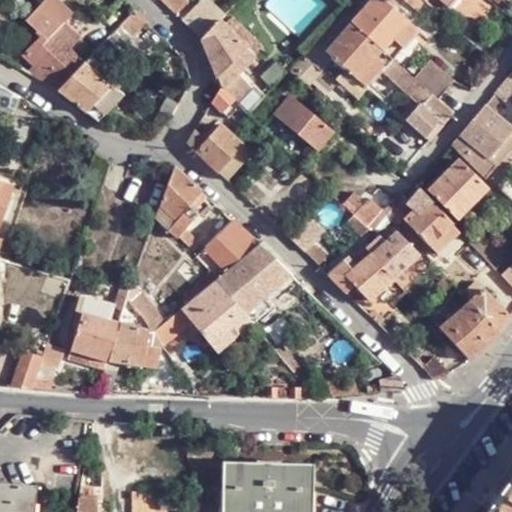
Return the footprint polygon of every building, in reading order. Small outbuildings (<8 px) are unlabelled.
[(49,38),(65,21),(75,10),(65,0),(41,0),(26,15),(49,38)] [(187,4),(183,0),(159,0),(175,15),(187,4)] [(383,0),(371,0),(351,23),(380,51),(389,58),(416,31),(383,0)] [(420,0),(423,2),(425,0),(432,0),(446,10),(454,0),(420,0)] [(147,24),(135,12),(119,28),(132,41),(147,24)] [(181,22),(200,41),(211,30),(191,12),(181,22)] [(217,77),(244,48),(220,22),(218,20),(211,30),(200,41),(217,77)] [(57,90),(84,63),(68,49),(80,36),(65,21),(49,38),(43,44),(52,52),(38,69),(30,76),(57,90)] [(380,51),(351,23),(315,62),(346,90),(354,81),(361,89),(389,58),(380,51)] [(52,52),(43,44),(39,39),(23,55),(38,69),(52,52)] [(217,77),(223,89),(253,57),(244,48),(217,77)] [(442,127),(452,114),(438,102),(413,80),(390,60),(380,70),(419,106),(439,124),(442,127)] [(431,60),(413,80),(438,102),(455,82),(431,60)] [(112,89),(84,63),(57,90),(85,113),(112,89)] [(511,73),(492,97),(503,105),(511,93),(511,73)] [(21,98),(0,85),(0,110),(13,115),(21,98)] [(123,99),(112,89),(85,113),(96,122),(101,125),(123,99)] [(232,98),(223,89),(214,104),(224,111),(232,98)] [(336,135),(292,96),(276,115),(320,152),(336,135)] [(425,140),(439,124),(419,106),(404,121),(425,140)] [(511,148),(511,129),(484,108),(453,146),(486,180),(511,148)] [(196,153),(217,173),(228,159),(242,146),(221,125),(207,139),(196,153)] [(207,139),(195,132),(187,144),(196,153),(207,139)] [(252,156),(242,146),(228,159),(238,170),(252,156)] [(98,199),(108,166),(91,157),(81,187),(98,199)] [(217,173),(227,182),(238,170),(228,159),(217,173)] [(486,190),(460,163),(427,193),(453,221),(486,190)] [(205,194),(176,167),(160,206),(174,220),(177,223),(205,194)] [(0,216),(9,187),(0,183),(0,216)] [(460,235),(421,192),(408,205),(417,217),(408,225),(435,257),(460,235)] [(348,211),(353,216),(363,205),(357,200),(348,211)] [(379,232),(391,221),(368,200),(363,205),(353,216),(370,232),(379,232)] [(310,219),(291,241),(305,254),(315,243),(325,232),(310,219)] [(174,220),(166,229),(188,250),(196,242),(177,223),(174,220)] [(225,275),(260,246),(234,221),(204,249),(206,251),(225,275)] [(396,233),(372,254),(393,278),(418,257),(396,233)] [(315,243),(305,254),(317,265),(327,256),(315,243)] [(291,276),(260,246),(225,275),(216,283),(229,298),(244,316),(291,276)] [(225,275),(206,251),(197,259),(216,283),(225,275)] [(346,258),(327,275),(346,293),(353,287),(368,302),(393,278),(372,254),(355,268),(346,258)] [(511,267),(502,278),(511,288),(511,267)] [(409,295),(393,278),(368,302),(382,317),(409,295)] [(124,299),(153,335),(165,327),(131,282),(124,299)] [(229,298),(216,283),(181,312),(199,334),(216,354),(233,338),(228,332),(245,317),(244,316),(229,298)] [(460,293),(469,303),(479,294),(469,285),(460,293)] [(86,314),(117,327),(117,326),(123,305),(86,292),(79,311),(86,314)] [(469,303),(498,332),(508,319),(479,294),(469,303)] [(158,342),(153,335),(124,299),(123,305),(117,326),(117,327),(158,342)] [(439,330),(470,363),(475,359),(486,348),(493,339),(495,336),(498,332),(469,303),(439,330)] [(199,334),(181,312),(165,327),(153,335),(158,342),(160,345),(170,358),(199,334)] [(107,362),(117,327),(86,314),(72,351),(107,363),(107,362)] [(250,323),(245,317),(228,332),(233,338),(250,323)] [(160,345),(158,342),(117,327),(107,362),(107,363),(157,369),(160,345)] [(48,347),(42,360),(41,364),(58,371),(65,353),(48,347)] [(10,390),(30,392),(41,364),(42,360),(23,354),(10,390)] [(434,382),(450,376),(436,362),(425,373),(434,382)] [(41,364),(30,392),(50,394),(58,371),(41,364)] [(106,366),(98,397),(111,396),(118,370),(106,366)] [(325,376),(327,400),(361,396),(358,374),(325,376)] [(387,394),(398,394),(402,393),(404,392),(405,390),(405,388),(404,384),(401,382),(385,383),(386,394),(387,394)] [(267,391),(267,399),(292,401),(300,401),(299,389),(267,391)] [(30,417),(13,417),(13,426),(29,427),(30,417)] [(312,511),(315,469),(224,463),(220,511),(312,511)] [(0,483),(0,511),(29,511),(32,486),(0,483)] [(511,511),(511,486),(492,511),(511,511)] [(94,511),(95,498),(76,497),(73,511),(94,511)]
